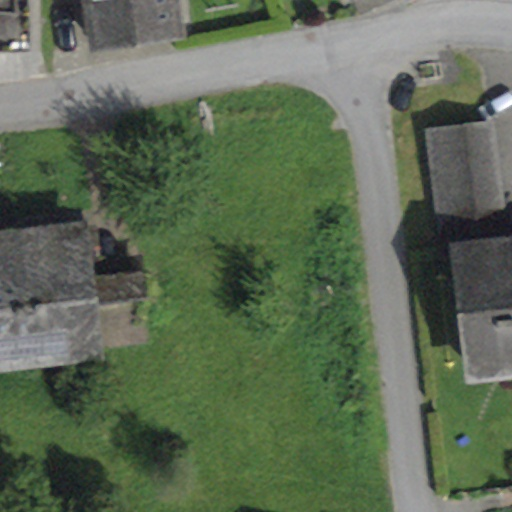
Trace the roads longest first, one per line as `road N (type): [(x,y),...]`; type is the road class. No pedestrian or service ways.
road 1 (residential): [(409,511),(353,44)]
road 2 (residential): [(353,44),(0,111)]
road 3 (residential): [(511,27),(353,44)]
